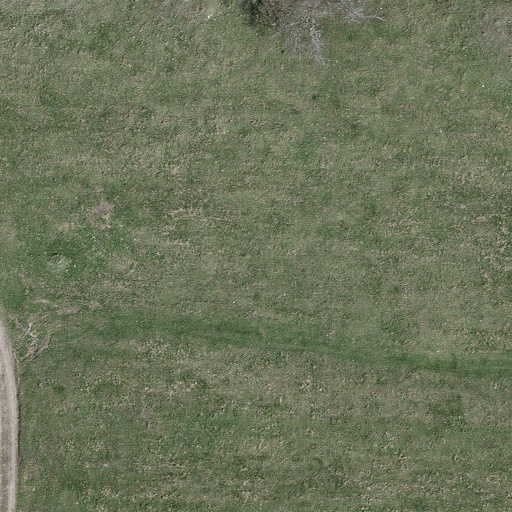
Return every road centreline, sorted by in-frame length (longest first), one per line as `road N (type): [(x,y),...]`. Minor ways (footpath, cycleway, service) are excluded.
road 1 (track): [(511,376),(13,354)]
road 2 (track): [(4,511),(13,354),(0,331)]
